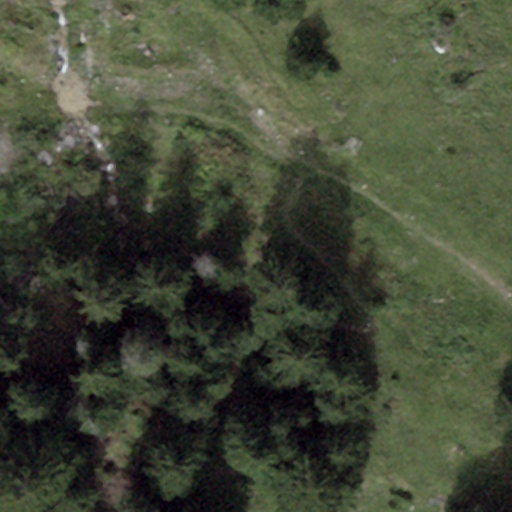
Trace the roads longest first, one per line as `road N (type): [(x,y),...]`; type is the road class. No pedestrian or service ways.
road 1 (track): [(305,170),(223,107),(82,96),(47,102)]
road 2 (track): [(305,170),(511,297)]
